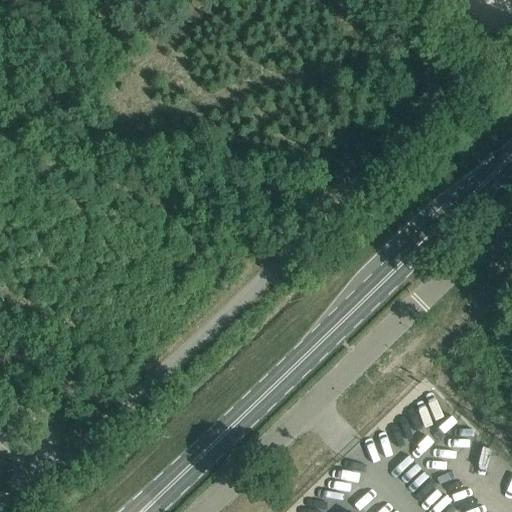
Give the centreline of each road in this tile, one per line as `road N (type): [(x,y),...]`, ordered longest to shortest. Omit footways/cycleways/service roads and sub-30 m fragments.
road 1 (unclassified): [(53,471),(449,101),(443,69),(377,0)]
road 2 (primary): [(140,511),(511,153)]
road 3 (unclassified): [(203,511),(498,226)]
